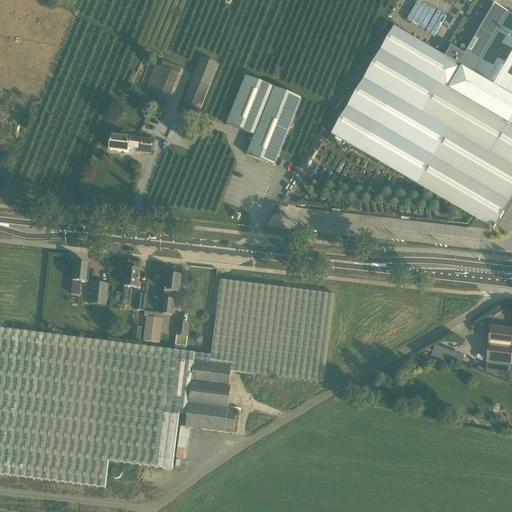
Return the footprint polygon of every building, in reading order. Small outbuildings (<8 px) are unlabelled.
[(481,53),(483,54),(472,73),(394,27),(331,135),(489,227),(493,230),(496,226),(511,197),(511,14),(508,12),(495,34),(487,29),(478,43),(478,45),(477,47),(478,50),(479,52),(481,53)] [(220,65),(202,58),(181,110),(199,118),(220,65)] [(165,112),(179,74),(181,69),(163,61),(161,67),(155,66),(142,103),(165,112)] [(254,136),(246,155),(274,167),(300,99),(245,77),(226,126),(254,136)] [(140,153),(151,154),(153,141),(111,136),(109,150),(127,153),(128,147),(141,149),(140,153)] [(89,266),(75,264),(70,304),(78,305),(81,282),(87,283),(89,266)] [(140,272),(126,270),(124,287),(122,301),(131,302),(132,288),(139,289),(140,272)] [(179,294),(181,276),(167,275),(162,315),(172,316),(175,293),(179,294)] [(211,356),(0,329),(0,475),(105,489),(109,462),(172,470),(179,415),(181,415),(180,427),(225,433),(234,434),(237,411),(228,409),(231,388),(229,388),(231,372),(324,383),(335,295),(220,281),(211,356)] [(109,285),(93,284),(90,303),(106,305),(109,285)] [(144,313),(146,295),(136,295),(134,313),(144,313)] [(160,344),(163,319),(146,317),(143,342),(160,344)] [(186,347),(189,324),(178,322),(175,346),(186,347)] [(510,370),(511,362),(511,355),(511,329),(490,327),(486,363),(488,363),(488,367),(510,370)] [(141,337),(141,328),(133,329),(134,337),(141,337)] [(460,352),(465,342),(451,336),(446,346),(460,352)] [(431,358),(450,364),(451,360),(462,364),(465,355),(434,346),(431,358)] [(119,469),(116,468),(114,469),(112,471),(111,474),(112,476),(113,478),(116,479),(119,478),(121,476),(122,474),(121,471),(119,469)]
